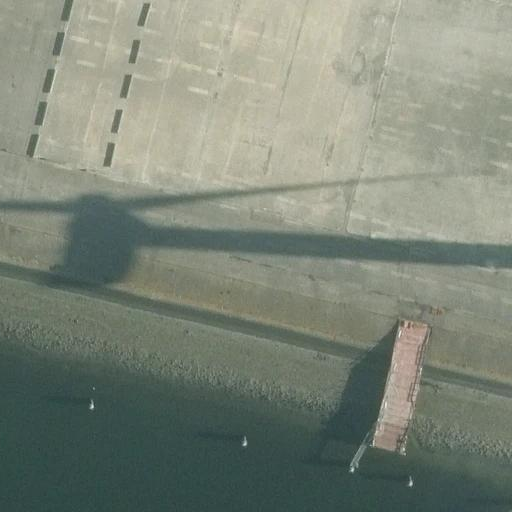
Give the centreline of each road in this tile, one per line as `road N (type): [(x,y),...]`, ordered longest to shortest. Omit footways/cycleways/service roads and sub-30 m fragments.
road 1 (unclassified): [(511,303),(0,179)]
road 2 (unclassified): [(0,131),(33,0)]
